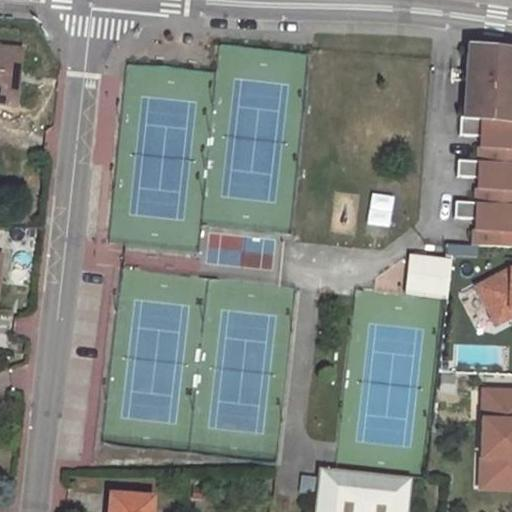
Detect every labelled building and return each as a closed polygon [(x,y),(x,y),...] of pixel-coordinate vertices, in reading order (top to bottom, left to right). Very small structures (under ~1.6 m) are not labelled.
[(474,228),(511,231),(511,50),(467,46),(463,119),(459,119),(459,135),(479,136),(478,162),(457,160),(456,177),(477,178),(476,203),(455,202),(454,218),(475,219),(474,228)] [(0,104),(13,106),(18,52),(0,49),(0,104)] [(511,231),(474,228),(473,245),(511,246),(511,231)] [(446,296),(449,264),(412,259),(408,291),(446,296)] [(511,269),(510,269),(477,287),(492,316),(509,308),(511,307),(511,269)] [(511,307),(509,308),(492,316),(496,324),(511,315),(511,307)] [(511,392),(482,391),(479,458),(494,459),(493,479),(511,479),(511,392)] [(494,459),(479,458),(477,489),(511,490),(511,479),(493,479),(494,459)] [(405,511),(410,477),(335,468),(319,466),(313,511),(405,511)] [(149,511),(151,498),(113,495),(111,511),(149,511)]
